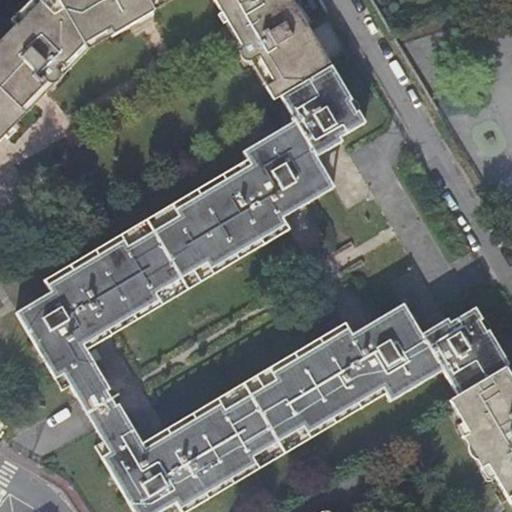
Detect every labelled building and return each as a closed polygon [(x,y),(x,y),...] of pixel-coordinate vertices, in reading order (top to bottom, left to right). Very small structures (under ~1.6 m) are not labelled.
[(277,103),(327,72),(284,0),(42,0),(32,7),(13,26),(0,39),(0,140),(10,131),(5,125),(2,122),(12,112),(15,115),(37,93),(35,91),(39,86),(41,88),(42,89),(43,89),(45,90),(46,90),(47,90),(49,89),(50,89),(51,88),(52,87),(53,86),(54,85),(54,83),(55,82),(55,80),(54,79),(54,78),(53,77),(51,74),(54,72),(56,74),(79,50),(104,35),(107,41),(147,17),(143,11),(138,3),(143,0),(151,0),(155,4),(161,0),(205,0),(237,51),(236,52),(235,53),(235,54),(235,56),(234,57),(235,59),(235,61),(236,62),(237,63),(238,64),(239,65),(241,66),(242,66),(244,66),(246,66),(252,61),(268,87),(261,91),(268,103),(275,100),(277,103)] [(143,11),(155,4),(151,0),(143,0),(138,3),(143,11)] [(8,22),(13,26),(32,7),(28,2),(8,22)] [(246,66),(261,91),(268,87),(252,61),(246,66)] [(360,127),(327,72),(277,103),(290,125),(237,157),(241,164),(217,179),(220,184),(170,215),(173,222),(123,252),(119,245),(69,276),(66,271),(40,286),(46,297),(11,319),(51,386),(59,381),(66,391),(72,402),(92,436),(99,447),(105,457),(97,462),(127,511),(165,511),(173,507),(176,511),(192,511),(205,504),(202,499),(252,469),(248,462),(299,432),(303,438),(354,407),(356,412),(383,397),(387,404),(439,374),(454,398),(501,370),(505,368),(471,311),(446,326),(443,322),(417,337),(406,320),(383,333),(376,322),(348,338),(342,328),(315,343),(317,348),(268,378),(271,384),(220,414),(216,408),(166,439),(163,433),(138,448),(120,419),(120,413),(119,410),(117,405),(116,401),(113,396),(109,392),(105,388),(100,386),(83,355),(107,341),(105,336),(155,305),(151,299),(201,268),(205,274),(255,244),(259,250),(285,234),(278,222),(303,207),(296,196),(323,180),(312,162),(338,146),(335,142),(360,127)] [(5,125),(15,115),(12,112),(2,122),(5,125)] [(330,191),(323,180),(296,196),(303,207),(330,191)] [(383,333),(406,320),(399,308),(376,322),(383,333)] [(511,511),(511,387),(501,370),(454,398),(439,407),(498,506),(504,503),(510,511),(511,511)] [(59,381),(51,386),(57,397),(66,391),(59,381)] [(91,452),(97,462),(105,457),(99,447),(91,452)]
